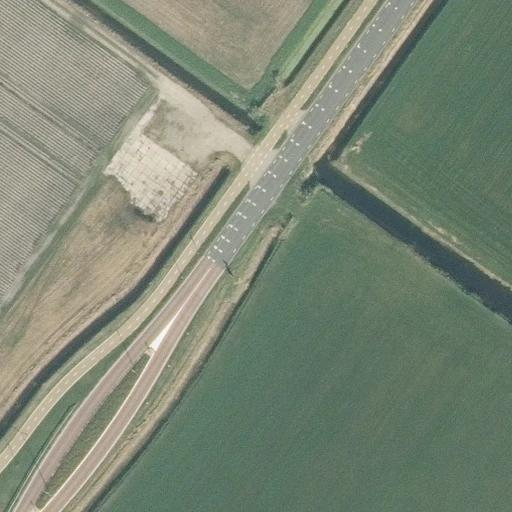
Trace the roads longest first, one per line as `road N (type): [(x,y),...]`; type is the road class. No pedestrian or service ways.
road 1 (tertiary): [(188,297),(402,0)]
road 2 (tertiary): [(188,297),(47,457),(20,511)]
road 3 (tertiary): [(49,511),(150,376),(188,297)]
